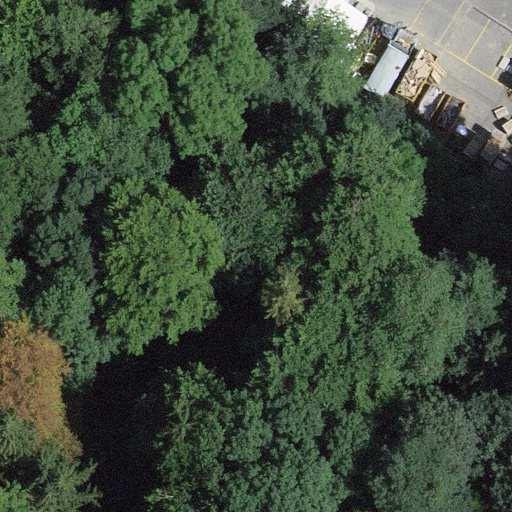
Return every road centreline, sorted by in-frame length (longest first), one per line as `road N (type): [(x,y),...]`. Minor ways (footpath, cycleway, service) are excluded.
road 1 (track): [(0,143),(392,381),(511,440)]
road 2 (track): [(511,291),(453,270),(0,20)]
road 3 (track): [(101,511),(84,430),(27,276),(0,248)]
